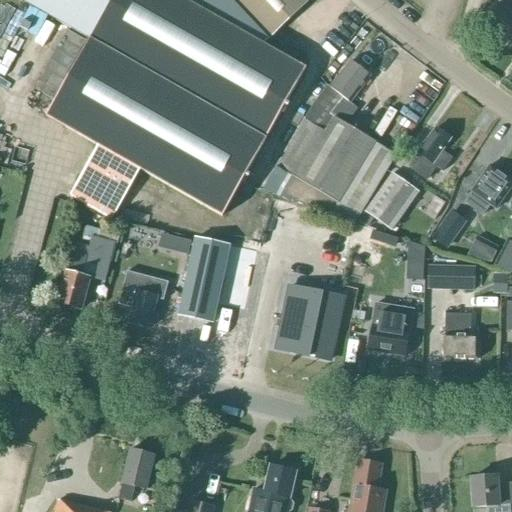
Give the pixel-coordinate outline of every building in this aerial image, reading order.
[(17,0),(90,41),(113,0),(17,0)] [(114,0),(48,120),(99,148),(73,195),(110,219),(139,169),(222,216),(304,69),(261,45),(307,1),(306,0),(114,0)] [(511,43),(511,0),(503,0),(485,22),(511,43)] [(53,101),(86,41),(68,31),(35,91),(53,101)] [(350,104),(370,78),(350,63),(330,89),(327,87),(314,105),(276,169),(290,176),(284,187),(269,182),(266,192),(279,196),(278,197),(293,205),(295,204),(297,205),(299,203),(306,208),(307,207),(310,209),(311,207),(316,212),(317,210),(323,214),(324,213),(327,215),(328,214),(331,216),(332,215),(354,224),(395,156),(375,144),(375,143),(329,116),(342,99),(350,104)] [(442,173),(452,159),(441,152),(451,139),(436,129),(418,155),(410,167),(428,180),(436,168),(442,173)] [(511,189),(511,181),(489,166),(469,194),(477,199),(472,207),(483,214),(488,207),(496,212),(511,189)] [(391,232),(418,193),(392,175),(365,213),(391,232)] [(446,249),(464,223),(452,214),(433,240),(446,249)] [(373,231),(370,239),(396,248),(399,239),(373,231)] [(187,256),(191,242),(175,238),(171,252),(187,256)] [(491,264),(498,249),(477,238),(467,257),(491,264)] [(106,265),(111,244),(98,240),(93,262),(106,265)] [(195,240),(179,317),(213,324),(230,247),(195,240)] [(409,242),(408,259),(424,260),(425,248),(409,242)] [(511,273),(511,270),(511,245),(510,244),(498,267),(511,273)] [(86,258),(70,254),(57,304),(82,311),(90,278),(81,276),(86,258)] [(389,292),(394,261),(371,257),(362,314),(374,316),(368,352),(405,358),(413,312),(385,307),(388,292),(389,292)] [(149,330),(157,298),(149,296),(155,273),(137,268),(131,292),(137,293),(129,325),(149,330)] [(428,268),(427,290),(474,291),(474,269),(428,268)] [(507,296),(508,276),(494,275),(493,295),(507,296)] [(330,362),(343,300),(289,288),(276,350),(330,362)] [(470,337),(471,314),(445,313),(445,336),(444,336),(443,360),(477,361),(478,337),(470,337)] [(146,491),(154,457),(130,451),(122,485),(118,500),(131,504),(135,488),(146,491)] [(377,490),(380,467),(363,464),(362,469),(357,469),(352,498),(353,499),(350,511),(384,511),(387,491),(377,490)] [(289,500),(295,473),(271,467),(265,493),(254,491),(249,511),(292,511),(294,505),(291,501),(289,500)] [(499,507),(497,477),(471,479),(473,509),(486,508),(486,511),(509,511),(509,506),(499,507)] [(99,511),(58,502),(55,511),(99,511)] [(214,511),(215,508),(189,502),(186,511),(214,511)]
